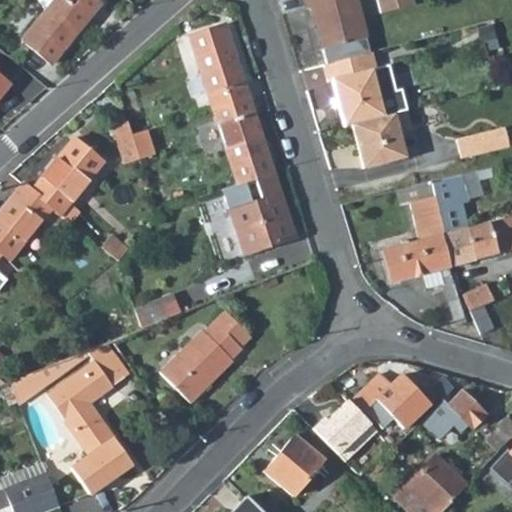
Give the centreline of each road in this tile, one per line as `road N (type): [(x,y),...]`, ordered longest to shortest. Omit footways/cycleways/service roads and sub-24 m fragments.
road 1 (residential): [(366,339),(255,0)]
road 2 (residential): [(366,339),(340,348),(282,391),(161,511)]
road 3 (residential): [(175,0),(0,155)]
road 4 (residential): [(511,374),(417,345),(366,339)]
